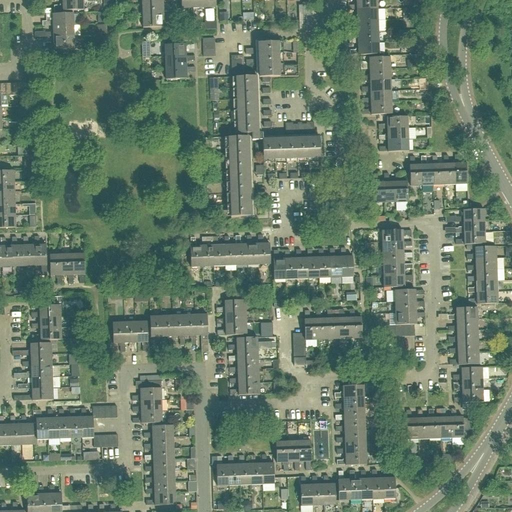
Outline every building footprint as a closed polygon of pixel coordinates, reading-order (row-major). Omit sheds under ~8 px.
[(82,0),(61,0),(62,6),(53,6),(54,11),(62,11),(62,12),(83,11),(82,0)] [(193,9),(192,0),(180,0),(181,9),(193,9)] [(204,9),(203,0),(192,0),(193,9),(204,9)] [(203,0),(204,9),(216,8),(215,0),(203,0)] [(356,11),(377,10),(376,0),(355,0),(356,6),(348,6),(348,11),(356,10),(356,11)] [(142,17),(163,16),(163,10),(171,9),(171,5),(163,5),(142,5),(142,17)] [(348,22),(356,21),(356,22),(378,21),(377,10),(356,11),(356,17),(348,17),(348,22)] [(52,27),(73,26),(73,14),(46,15),(46,22),(42,22),(42,27),(52,26),(52,27)] [(163,16),(142,17),(143,28),(163,28),(163,21),(172,20),(171,16),(163,16)] [(357,33),(378,32),(378,21),(356,22),(357,28),(348,28),(349,33),(357,33)] [(53,38),(74,37),(73,26),(52,27),(53,33),(44,33),(44,38),(53,37),(53,38)] [(357,44),(378,43),(378,32),(357,33),(357,39),(349,39),(349,44),(357,44)] [(74,37),(53,38),(53,44),(44,44),(45,49),(53,49),(53,50),(74,49),(74,37)] [(259,78),(261,78),(269,78),(280,77),(278,42),(257,43),(259,78)] [(378,43),(357,44),(358,50),(349,51),(349,56),(358,55),(358,56),(379,55),(378,43)] [(165,57),(186,56),(185,50),(194,50),(194,45),(185,45),(164,46),(165,57)] [(165,68),(186,68),(186,61),(194,61),(194,56),(186,57),(186,56),(165,57),(165,68)] [(369,70),(390,69),(389,58),(368,58),(369,65),(365,65),(365,62),(360,62),(360,70),(369,70)] [(280,71),(292,71),(292,61),(280,61),(280,71)] [(186,68),(165,68),(165,80),(186,79),(186,73),(195,72),(195,67),(186,68)] [(369,81),(390,80),(390,69),(369,70),(369,76),(361,77),(361,81),(369,81)] [(262,140),(262,139),(262,133),(258,134),(256,77),(254,77),(246,77),(235,78),(237,135),(250,134),(251,141),(262,140)] [(420,91),(425,90),(428,90),(427,79),(424,80),(419,80),(420,91)] [(369,92),(391,92),(390,80),(369,81),(369,87),(361,88),(361,92),(369,92)] [(370,103),(391,103),(391,92),(369,92),(370,99),(362,99),(362,104),(370,103)] [(391,103),(370,103),(370,110),(362,110),(362,115),(370,115),(370,116),(392,115),(391,103)] [(387,130),(408,129),(407,117),(386,118),(386,125),(378,125),(378,130),(387,129),(387,130)] [(314,133),(313,123),(306,123),(306,125),(301,125),(301,123),(297,123),(297,125),(292,125),(292,124),(285,124),(285,134),(293,134),(292,133),(298,132),(297,131),(301,131),(301,132),(306,132),(307,134),(314,133)] [(387,141),(408,140),(408,129),(387,130),(387,136),(378,136),(379,141),(387,140),(387,141)] [(230,217),(238,217),(251,217),(249,138),(228,138),(230,217)] [(320,159),(319,138),(262,139),(262,140),(262,143),(263,154),(263,161),(320,159)] [(408,140),(387,141),(387,147),(379,147),(379,152),(387,152),(408,152),(408,140)] [(13,141),(13,151),(22,151),(22,141),(13,141)] [(255,154),(263,154),(262,143),(254,144),(255,154)] [(444,186),(443,165),(437,165),(437,156),(432,157),(432,165),(433,186),(444,186)] [(455,186),(454,165),(448,165),(448,156),(443,156),(443,165),(444,186),(455,186)] [(454,165),(455,186),(467,185),(466,164),(459,164),(459,156),(454,156),(455,165),(454,165)] [(421,187),(421,166),(415,166),(414,157),(410,157),(410,166),(409,166),(409,173),(410,187),(421,187)] [(433,186),(432,165),(426,166),(426,157),(421,157),(421,166),(421,187),(433,186)] [(256,177),(263,176),(263,166),(255,166),(256,177)] [(0,183),(14,183),(14,171),(0,171),(0,183)] [(396,204),(395,182),(389,183),(388,174),(384,174),(384,183),(384,204),(396,204)] [(395,182),(396,204),(407,203),(407,182),(400,182),(400,174),(395,174),(395,182)] [(384,204),(384,183),(378,183),(377,175),(364,175),(365,184),(372,184),(372,204),(384,204)] [(0,194),(14,194),(14,183),(0,183),(0,194)] [(256,199),(264,199),(264,188),(256,189),(256,199)] [(0,206),(15,205),(14,194),(0,194),(0,206)] [(0,217),(15,217),(15,205),(0,206),(0,217)] [(463,223),(484,222),(484,210),(462,211),(463,218),(454,218),(454,223),(463,223)] [(15,217),(0,217),(0,229),(16,229),(16,228),(15,217)] [(463,234),(484,233),(484,222),(463,223),(463,229),(455,229),(455,234),(463,234)] [(382,243),(403,242),(402,236),(411,236),(411,231),(402,232),(402,231),(381,231),(382,243)] [(464,246),(485,245),(484,233),(463,234),(463,240),(455,240),(455,245),(464,245),(464,246)] [(258,265),(257,245),(251,245),(251,236),(246,236),(246,245),(247,266),(258,265)] [(257,245),(258,265),(270,265),(269,244),(262,244),(262,236),(257,236),(258,245),(257,245)] [(35,267),(34,246),(28,246),(28,237),(23,238),(23,246),(24,267),(35,267)] [(34,246),(35,267),(41,267),(41,275),(47,275),(46,245),(39,245),(39,237),(34,237),(34,246)] [(224,267),(224,246),(218,246),(217,237),(212,238),(213,246),(212,246),(213,267),(224,267)] [(236,266),(235,245),(229,246),(229,237),(224,237),(224,246),(224,267),(236,266)] [(247,266),(246,245),(240,245),(240,237),(235,237),(235,245),(236,266),(247,266)] [(12,268),(12,247),(5,247),(5,238),(1,238),(1,247),(1,268),(12,268)] [(24,267),(23,246),(17,246),(16,238),(12,238),(12,247),(12,268),(24,267)] [(202,268),(201,247),(195,247),(195,238),(190,238),(190,247),(190,268),(202,268)] [(202,247),(201,247),(202,268),(213,267),(212,246),(213,246),(212,238),(201,238),(202,247)] [(382,254),(403,254),(403,247),(411,247),(411,242),(403,243),(403,242),(382,243),(382,254)] [(475,260),(496,259),(496,247),(474,248),(475,255),(466,255),(466,260),(475,260)] [(341,278),(340,257),(334,258),(334,249),(329,249),(329,258),(330,279),(341,278)] [(340,257),(341,278),(353,278),(352,257),(346,257),(345,249),(340,249),(341,257),(340,257)] [(308,280),(307,259),(301,259),(300,250),(296,250),(296,259),(296,280),(308,280)] [(319,279),(318,258),(312,258),(312,250),(307,250),(307,258),(307,259),(308,280),(319,279)] [(330,279),(329,258),(323,258),(323,250),(318,250),(318,258),(319,279),(330,279)] [(285,280),(285,259),(278,260),(278,251),(273,251),(274,260),(273,260),(273,281),(285,280)] [(296,280),(296,259),(289,259),(289,251),(285,251),(285,259),(285,280),(296,280)] [(72,255),(73,276),(79,276),(79,284),(84,284),(84,276),(85,276),(84,254),(72,255)] [(382,265),(403,265),(403,259),(412,258),(412,254),(403,254),(382,254),(382,265)] [(62,276),(61,255),(49,256),(50,277),(57,277),(57,285),(62,285),(62,276)] [(73,276),(72,255),(61,255),(62,276),(68,276),(68,285),(73,284),(73,276)] [(475,271),(496,270),(496,259),(475,260),(475,266),(467,266),(467,271),(475,271)] [(383,277),(404,276),(404,270),(412,269),(412,265),(403,265),(382,265),(383,277)] [(475,282),(497,281),(496,270),(475,271),(475,277),(467,278),(467,282),(475,282)] [(404,276),(383,277),(383,288),(404,288),(404,281),(413,281),(412,276),(404,276)] [(209,280),(209,292),(219,292),(219,280),(209,280)] [(476,293),(497,293),(497,281),(475,282),(476,289),(467,289),(468,294),(476,293)] [(394,303),(415,302),(415,296),(424,296),(423,291),(415,291),(415,290),(394,291),(394,303)] [(123,300),(123,299),(123,292),(111,292),(111,301),(123,300)] [(497,293),(476,293),(476,300),(468,300),(468,305),(476,304),(476,305),(497,304),(497,293)] [(224,313),(246,312),(245,301),(233,301),(224,301),(224,308),(216,309),(216,313),(224,313)] [(395,314),(416,313),(415,307),(424,307),(424,302),(415,303),(415,302),(394,303),(395,314)] [(40,318),(61,317),(60,305),(39,306),(39,313),(31,313),(31,318),(40,318)] [(456,320),(477,320),(476,308),(456,309),(456,315),(447,316),(447,321),(456,320)] [(339,340),(338,319),(332,319),(332,310),(327,311),(327,319),(327,340),(339,340)] [(350,339),(349,318),(343,318),(343,310),(338,310),(338,319),(339,340),(350,339)] [(349,318),(350,339),(362,339),(361,318),(354,318),(354,310),(349,310),(349,318)] [(316,340),(316,319),(309,320),(309,311),(304,311),(304,320),(304,334),(304,340),(304,341),(316,340)] [(327,340),(327,319),(321,319),(320,311),(315,311),(316,319),(316,340),(327,340)] [(216,325),(225,324),(246,324),(246,312),(224,313),(225,319),(216,320),(216,325)] [(395,326),(396,326),(402,325),(408,325),(414,325),(416,325),(416,318),(424,318),(424,313),(416,314),(416,313),(395,314),(395,326)] [(195,337),(196,337),(195,315),(184,316),(185,337),(191,337),(191,345),(196,345),(195,337)] [(195,315),(196,337),(201,336),(201,353),(208,352),(207,315),(206,315),(195,315)] [(173,337),(173,316),(161,317),(162,338),(168,337),(169,346),(174,346),(173,337)] [(184,337),(185,337),(184,316),(173,316),(173,337),(180,337),(180,346),(185,345),(184,337)] [(40,329),(61,328),(61,317),(40,318),(40,324),(31,324),(32,329),(40,329)] [(162,338),(161,317),(150,317),(150,338),(157,338),(157,346),(162,346),(162,338)] [(456,332),(477,331),(477,320),(456,320),(456,327),(448,327),(448,332),(456,331),(456,332)] [(136,343),(135,322),(124,323),(125,344),(131,344),(131,352),(136,352),(136,343)] [(135,322),(136,343),(142,343),(142,352),(147,351),(147,343),(148,343),(147,322),(135,322)] [(124,344),(125,344),(124,323),(112,323),(113,344),(120,344),(120,352),(125,352),(124,344)] [(246,324),(225,324),(225,331),(216,331),(216,336),(225,336),(228,336),(229,336),(246,335),(246,324)] [(61,328),(40,329),(40,335),(32,336),(32,340),(40,340),(40,341),(61,340),(61,328)] [(457,343),(478,342),(477,331),(456,332),(457,338),(448,338),(448,343),(457,343)] [(236,350),(257,350),(257,338),(236,339),(236,345),(228,346),(228,351),(236,350)] [(457,354),(478,353),(478,342),(457,343),(457,349),(449,349),(449,354),(457,354)] [(30,356),(51,355),(51,344),(30,344),(30,351),(22,351),(22,356),(30,356)] [(237,362),(258,361),(257,350),(236,350),(236,357),(228,357),(228,362),(236,361),(237,362)] [(478,353),(457,354),(457,360),(449,361),(449,365),(458,365),(458,366),(478,365),(478,353)] [(31,367),(52,367),(51,355),(30,356),(30,362),(22,363),(22,367),(31,367)] [(305,358),(293,358),(293,366),(305,366),(305,358)] [(237,373),(258,372),(258,361),(237,362),(237,368),(229,368),(229,373),(237,373)] [(31,378),(52,378),(52,367),(31,367),(31,374),(23,374),(23,379),(31,378)] [(461,381),(482,380),(482,368),(461,369),(461,376),(453,376),(453,381),(461,380),(461,381)] [(237,384),(258,383),(258,372),(237,373),(237,379),(229,379),(229,384),(237,384)] [(52,378),(31,378),(31,385),(18,385),(18,390),(31,389),(53,389),(52,378)] [(462,392),(483,391),(482,380),(461,381),(462,387),(453,387),(453,392),(462,391),(462,392)] [(132,401),(140,401),(161,400),(160,381),(146,382),(146,389),(140,389),(140,396),(132,396),(132,401)] [(258,383),(237,384),(237,390),(229,390),(229,395),(238,395),(238,396),(259,395),(258,383)] [(342,398),(364,398),(363,386),(342,387),(342,393),(334,394),(334,398),(342,398)] [(53,389),(31,389),(32,396),(24,396),(18,396),(19,401),(24,401),(32,401),(47,401),(53,401),(53,389)] [(462,403),(483,403),(483,391),(462,392),(462,398),(453,398),(454,403),(462,403)] [(343,409),(364,409),(364,398),(342,398),(342,404),(334,405),(335,409),(343,409)] [(141,412),(162,411),(161,400),(140,401),(140,407),(132,407),(132,412),(141,412)] [(71,439),(70,418),(63,418),(63,409),(59,410),(59,418),(59,439),(71,439)] [(82,439),(81,417),(75,418),(74,409),(70,409),(70,418),(71,439),(82,439)] [(93,419),(93,417),(86,417),(86,409),(81,409),(81,417),(82,439),(94,438),(94,436),(93,419)] [(343,421),(365,420),(364,409),(343,409),(343,416),(335,416),(335,421),(343,420),(343,421)] [(451,418),(451,439),(463,439),(463,417),(456,418),(455,409),(450,409),(451,418)] [(33,411),(33,416),(33,424),(36,424),(37,440),(48,440),(48,419),(41,419),(41,410),(33,411)] [(59,439),(59,418),(52,418),(52,410),(47,410),(48,419),(48,440),(59,439)] [(429,440),(428,419),(422,419),(422,410),(417,410),(417,419),(418,440),(429,440)] [(440,439),(439,418),(433,418),(433,410),(428,410),(428,419),(429,440),(440,439)] [(451,439),(451,418),(444,418),(444,410),(439,410),(440,418),(439,418),(440,439),(451,439)] [(162,411),(141,412),(141,418),(132,418),(133,423),(141,423),(141,424),(162,423),(162,411)] [(418,440),(417,419),(411,419),(410,411),(406,411),(406,420),(405,420),(406,430),(406,441),(418,440)] [(0,446),(11,446),(10,425),(4,425),(3,417),(0,416),(0,446)] [(21,424),(21,420),(15,421),(15,416),(10,417),(10,425),(11,446),(22,446),(21,424)] [(34,445),(33,424),(26,424),(26,416),(21,416),(21,420),(21,424),(22,446),(34,445)] [(344,432),(365,431),(365,420),(343,421),(343,427),(335,427),(335,432),(344,432)] [(152,438),(173,437),(173,426),(152,426),(152,433),(143,433),(144,438),(152,438)] [(344,443),(365,442),(365,431),(344,432),(344,438),(336,438),(336,443),(344,443)] [(153,449),(173,449),(173,437),(152,438),(152,444),(144,445),(144,450),(153,449)] [(298,442),(299,463),(305,463),(305,471),(310,471),(310,463),(311,462),(310,441),(298,442)] [(288,463),(287,442),(275,443),(276,464),(283,463),(283,472),(288,472),(288,463)] [(299,463),(298,442),(287,442),(288,463),(294,463),(294,471),(299,471),(299,463)] [(345,454),(366,454),(365,442),(344,443),(344,449),(336,449),(336,454),(345,454)] [(153,461),(174,460),(173,449),(153,449),(153,456),(144,456),(144,461),(153,460),(153,461)] [(366,454),(345,454),(345,460),(337,461),(337,465),(345,465),(345,466),(366,465),(366,454)] [(261,464),(262,485),(274,485),(273,464),(266,464),(266,455),(261,456),(261,464)] [(251,486),(250,465),(244,465),(244,456),(239,457),(239,465),(240,486),(251,486)] [(262,485),(261,464),(255,464),(255,456),(250,456),(250,464),(250,465),(251,486),(262,485)] [(229,486),(228,465),(222,465),(221,457),(216,457),(217,465),(216,465),(217,487),(229,486)] [(240,486),(239,465),(233,465),(233,457),(228,457),(228,465),(229,486),(240,486)] [(153,472),(174,471),(174,460),(153,461),(153,467),(145,467),(145,472),(153,471),(153,472)] [(383,500),(383,479),(376,479),(376,470),(371,470),(372,479),(371,479),(372,500),(383,500)] [(383,479),(383,500),(395,500),(395,478),(388,479),(387,470),(382,470),(383,479)] [(154,483),(175,482),(174,471),(153,472),(154,478),(145,478),(145,483),(154,483)] [(361,501),(360,480),(354,480),(354,471),(349,471),(349,480),(350,501),(361,501)] [(372,500),(371,479),(365,479),(365,471),(360,471),(360,480),(361,501),(372,500)] [(350,501),(349,480),(343,480),(342,472),(338,472),(338,480),(337,480),(338,501),(350,501)] [(323,485),(324,506),(335,506),(335,484),(328,485),(328,476),(323,476),(323,485)] [(300,486),(300,507),(312,506),(312,485),(306,485),(305,477),(300,477),(301,486),(300,486)] [(324,506),(323,485),(317,485),(316,477),(311,477),(312,485),(312,506),(324,506)] [(154,494),(175,493),(175,482),(154,483),(154,489),(145,489),(146,494),(154,494)] [(49,485),(50,494),(50,511),(62,511),(62,506),(61,493),(55,494),(54,485),(49,485)] [(39,511),(38,494),(32,495),(32,486),(27,486),(27,495),(27,511),(39,511)] [(50,511),(50,494),(43,494),(43,486),(38,486),(39,494),(38,494),(39,511),(50,511)] [(175,493),(154,494),(154,500),(146,500),(146,505),(155,505),(155,506),(176,505),(175,493)] [(219,508),(235,507),(234,497),(218,498),(219,508)] [(242,509),(244,511),(248,511),(249,511),(251,508),(251,505),(248,502),(244,502),(241,505),(242,509)] [(12,511),(13,511),(6,511),(6,503),(1,503),(2,511),(1,511),(12,511)] [(13,503),(13,511),(12,511),(24,511),(18,511),(17,503),(13,503)]
